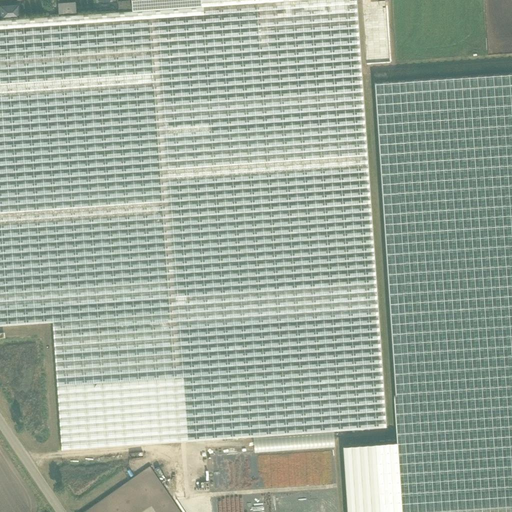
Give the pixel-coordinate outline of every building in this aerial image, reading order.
[(355,0),(288,0),(132,11),(0,20),(0,325),(52,322),(61,449),(385,427),(355,0)] [(288,0),(130,0),(132,11),(288,0)] [(16,5),(0,5),(0,16),(16,16),(16,5)] [(511,511),(511,73),(374,83),(398,442),(342,446),(346,511),(511,511)] [(218,457),(206,458),(208,492),(219,491),(217,465),(219,465),(218,457)]
